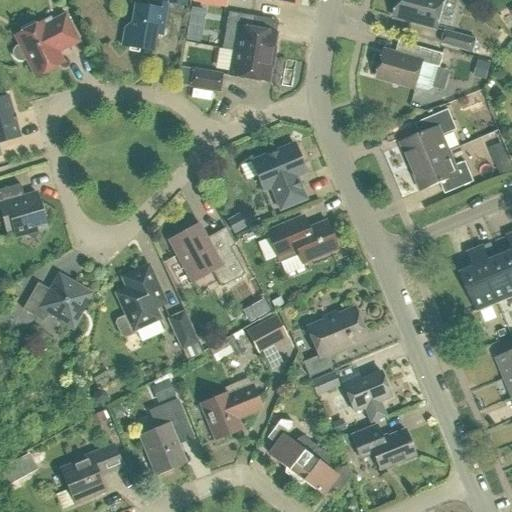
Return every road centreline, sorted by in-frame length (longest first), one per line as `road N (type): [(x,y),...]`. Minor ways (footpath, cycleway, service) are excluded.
road 1 (unclassified): [(199,127),(172,96),(105,92),(52,107),(47,123),(73,217),(95,237),(117,237),(196,162)]
road 2 (residential): [(378,254),(470,479)]
road 3 (residential): [(316,100),(378,254)]
road 4 (residential): [(292,511),(247,476),(209,483),(157,511)]
road 5 (residential): [(378,254),(511,200)]
road 6 (unclassified): [(199,127),(316,100)]
